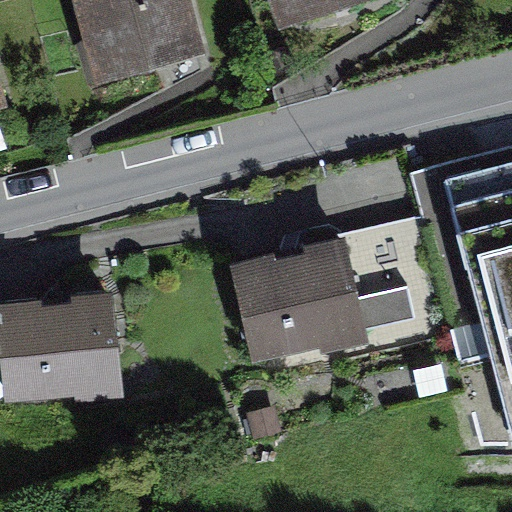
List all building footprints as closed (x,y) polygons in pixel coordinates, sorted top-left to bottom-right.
[(90,0),(111,63),(204,34),(193,0),(90,0)] [(289,0),(293,11),(326,0),(289,0)] [(0,93),(9,91),(0,56),(0,93)] [(511,156),(446,174),(511,417),(511,156)] [(352,244),(251,264),(269,357),(371,337),(352,244)] [(124,386),(119,291),(16,296),(21,391),(124,386)]
